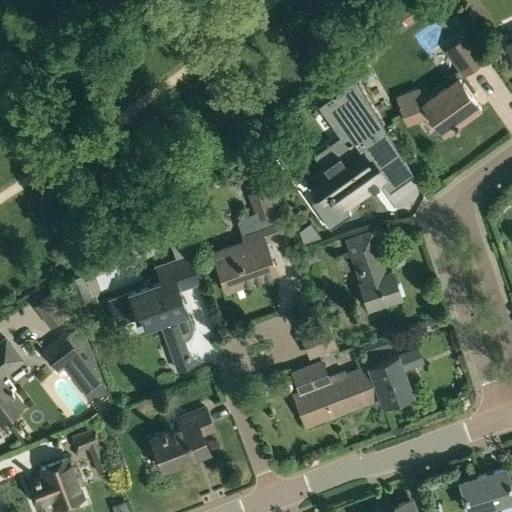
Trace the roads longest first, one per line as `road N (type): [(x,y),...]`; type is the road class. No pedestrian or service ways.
road 1 (residential): [(463,196),(435,215),(498,419)]
road 2 (tertiary): [(274,503),(498,419)]
road 3 (residential): [(274,503),(225,363),(295,337)]
road 4 (residential): [(511,336),(463,196)]
